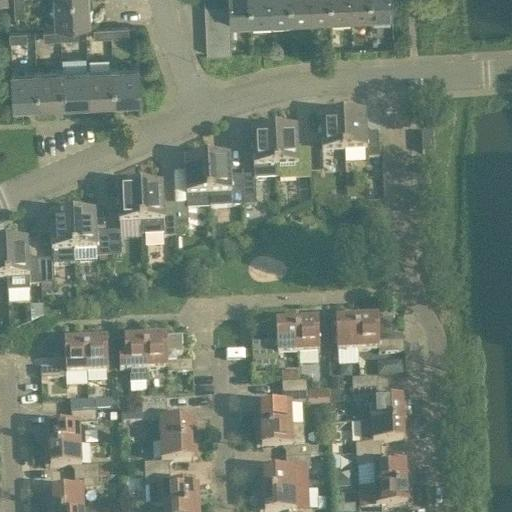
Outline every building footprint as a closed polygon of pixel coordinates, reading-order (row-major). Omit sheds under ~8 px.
[(23,17),(22,0),(12,0),(14,17),(23,17)] [(89,23),(87,0),(53,0),(54,24),(89,23)] [(229,23),(250,22),(248,0),(227,0),(228,6),(229,18),(229,23)] [(248,0),(250,22),(270,21),(268,0),(248,0)] [(268,0),(270,21),(290,20),(288,0),(268,0)] [(288,0),(290,20),(310,19),(308,0),(288,0)] [(308,0),(310,19),(330,18),(328,0),(308,0)] [(350,17),(348,0),(328,0),(330,18),(350,17)] [(348,0),(350,17),(370,16),(368,0),(348,0)] [(389,0),(368,0),(370,16),(391,15),(389,0)] [(203,8),(204,20),(229,18),(228,6),(203,8)] [(229,23),(229,18),(204,20),(204,31),(230,30),(229,23)] [(127,27),(110,28),(110,37),(127,37),(127,27)] [(93,38),(110,37),(110,28),(93,29),(93,38)] [(77,29),(60,30),(60,40),(77,39),(77,29)] [(43,41),(60,40),(60,30),(42,31),(43,41)] [(204,31),(205,43),(230,42),(230,30),(204,31)] [(26,32),(8,33),(9,42),(26,42),(26,32)] [(231,54),(230,42),(205,43),(206,55),(231,54)] [(138,66),(112,68),(113,102),(140,101),(138,66)] [(88,103),(113,102),(112,68),(87,69),(88,103)] [(63,104),(88,103),(87,69),(61,70),(63,104)] [(38,106),(63,104),(61,70),(36,72),(38,106)] [(12,107),(38,106),(36,72),(10,73),(12,107)] [(364,115),(341,117),(344,153),(365,152),(365,160),(378,160),(377,134),(365,135),(364,115)] [(322,154),(344,153),(341,117),(319,118),(321,149),(309,150),(310,175),(322,174),(322,154)] [(297,176),(310,175),(309,150),(296,150),(295,131),(273,132),(275,180),(297,179),(297,176)] [(254,177),(241,178),(243,208),(256,207),(254,182),(275,180),(273,132),(251,133),(253,170),(254,170),(254,177)] [(431,134),(420,135),(421,154),(433,154),(431,134)] [(231,208),(243,208),(241,178),(229,178),(228,159),(206,160),(208,211),(231,209),(231,208)] [(187,212),(208,211),(206,160),(184,161),(186,205),(174,206),(175,231),(188,230),(187,212)] [(139,188),(140,225),(141,237),(163,236),(163,239),(176,239),(175,231),(174,206),(162,206),(161,187),(139,188)] [(140,225),(139,188),(116,189),(118,226),(140,225)] [(108,259),(106,234),(94,235),(93,215),(71,216),(73,264),(74,264),(95,263),(95,260),(108,259)] [(74,266),(74,264),(73,264),(71,216),(49,217),(51,254),(52,261),(39,262),(41,287),(53,286),(52,267),(74,266)] [(119,233),(106,234),(108,259),(120,258),(119,233)] [(28,288),(41,287),(39,262),(27,262),(26,243),(4,244),(6,281),(6,294),(28,293),(28,288)] [(355,317),(357,353),(378,352),(378,356),(403,355),(402,343),(393,343),(392,320),(377,321),(376,316),(355,317)] [(336,355),(357,353),(355,317),(334,318),(336,355)] [(295,320),(297,356),(318,355),(317,319),(295,320)] [(297,356),(295,320),(274,321),(275,344),(250,345),(252,370),(278,368),(277,357),(297,356)] [(180,339),(165,339),(165,335),(144,336),(145,372),(166,371),(167,375),(192,374),(191,362),(175,363),(174,356),(181,356),(180,339)] [(146,385),(145,372),(144,336),(123,337),(124,373),(128,373),(129,386),(146,385)] [(105,338),(84,339),(86,375),(107,374),(105,338)] [(65,376),(86,375),(84,339),(63,340),(64,368),(39,369),(40,381),(65,380),(65,376)] [(401,364),(389,364),(389,378),(402,377),(401,364)] [(297,373),(280,373),(281,384),(297,383),(297,373)] [(252,376),(253,385),(262,385),(261,376),(252,376)] [(352,392),(377,391),(376,380),(351,381),(352,392)] [(341,381),(330,381),(330,392),(341,392),(341,381)] [(281,396),(306,395),(306,383),(297,383),(281,384),(280,384),(281,396)] [(370,424),(406,422),(405,401),(377,402),(377,391),(352,392),(352,404),(369,403),(370,424)] [(306,395),(281,396),(281,407),(254,408),(255,430),(291,428),(289,407),(307,406),(306,395)] [(341,405),(341,396),(330,397),(330,405),(341,405)] [(140,400),(140,412),(165,410),(165,399),(140,400)] [(70,415),(95,414),(117,413),(117,401),(94,402),(69,403),(70,415)] [(165,410),(140,412),(141,423),(158,422),(159,443),(195,442),(194,421),(166,422),(165,410)] [(95,414),(70,415),(70,426),(42,428),(43,449),(79,447),(78,426),(95,426),(95,414)] [(355,457),(380,456),(379,445),(407,443),(406,422),(370,424),(360,424),(361,445),(354,446),(355,457)] [(303,427),(291,428),(255,430),(255,451),(284,449),(284,461),(309,459),(319,459),(318,447),(304,448),(303,427)] [(143,477),(169,475),(168,464),(196,463),(195,442),(159,443),(160,464),(143,465),(143,477)] [(80,468),(79,447),(43,449),(44,470),(72,469),(73,480),(98,479),(98,467),(80,468)] [(374,489),(410,487),(409,466),(380,467),(380,456),(355,457),(355,469),(373,468),(374,489)] [(309,459),(284,461),(285,472),(257,473),(257,494),(294,492),(308,492),(307,471),(310,471),(309,459)] [(149,509),(162,508),(198,506),(197,485),(169,487),(169,475),(143,477),(144,488),(148,488),(149,509)] [(45,492),(46,511),(82,511),(81,491),(99,490),(98,479),(73,480),(74,491),(45,492)] [(357,511),(382,511),(382,510),(411,508),(410,487),(374,489),(358,489),(359,510),(357,510),(357,511)] [(309,511),(308,492),(294,492),(257,494),(258,511),(309,511)]
